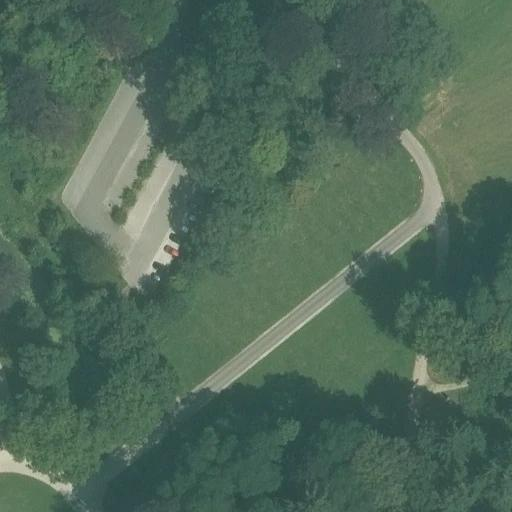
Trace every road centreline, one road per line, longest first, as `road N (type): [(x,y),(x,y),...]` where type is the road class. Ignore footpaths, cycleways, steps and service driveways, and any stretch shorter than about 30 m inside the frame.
road 1 (unclassified): [(440,205),(417,148),(272,0)]
road 2 (track): [(440,205),(442,241),(416,392)]
road 3 (track): [(416,392),(396,511)]
